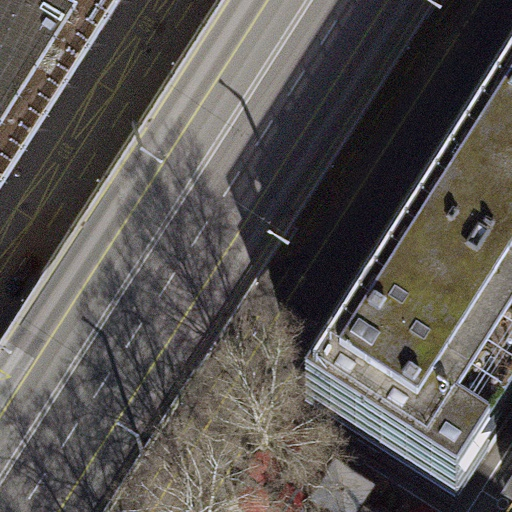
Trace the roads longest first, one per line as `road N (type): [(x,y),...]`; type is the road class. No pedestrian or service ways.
road 1 (primary): [(34,511),(366,0)]
road 2 (tertiary): [(115,511),(446,0)]
road 3 (primary): [(279,0),(0,435)]
road 4 (tertiary): [(204,0),(0,317)]
